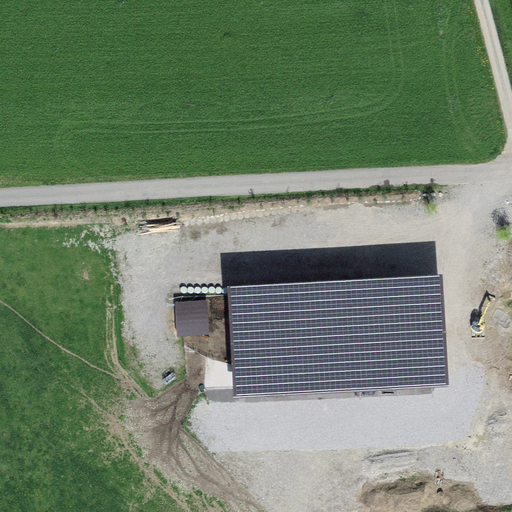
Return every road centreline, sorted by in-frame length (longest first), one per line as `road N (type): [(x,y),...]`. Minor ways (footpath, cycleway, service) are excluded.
road 1 (unclassified): [(511,179),(0,203)]
road 2 (track): [(477,0),(511,135)]
